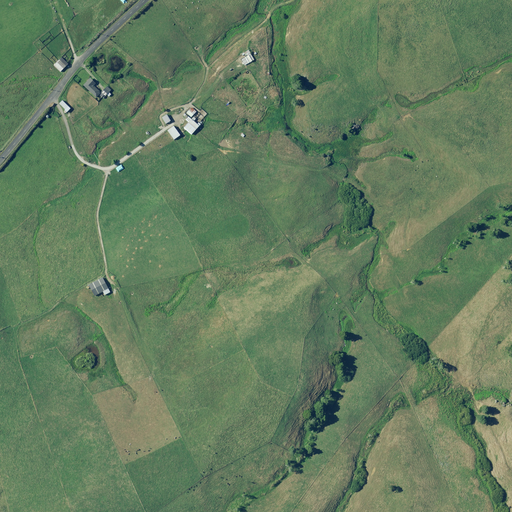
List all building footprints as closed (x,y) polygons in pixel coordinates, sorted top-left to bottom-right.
[(248,50),(242,53),(244,57),(245,56),(246,57),(241,59),(245,65),(254,60),(248,50)] [(68,64),(62,57),(54,65),(60,71),(68,64)] [(95,83),(90,78),(83,85),(96,97),(101,92),(93,85),(95,83)] [(111,89),(107,86),(102,92),(100,95),(102,97),(106,93),(109,96),(111,94),(109,92),(111,89)] [(70,108),(62,100),(59,103),(65,109),(64,110),(67,112),(70,108)] [(196,112),(192,107),(186,113),(191,117),(196,112)] [(171,121),(167,114),(162,117),(166,124),(171,121)] [(194,117),(192,119),(189,116),(186,120),(189,122),(184,128),(191,134),(199,126),(194,121),(196,119),(194,117)] [(180,135),(174,126),(167,130),(174,139),(180,135)] [(110,292),(103,278),(89,285),(94,296),(103,291),(105,295),(110,292)]
